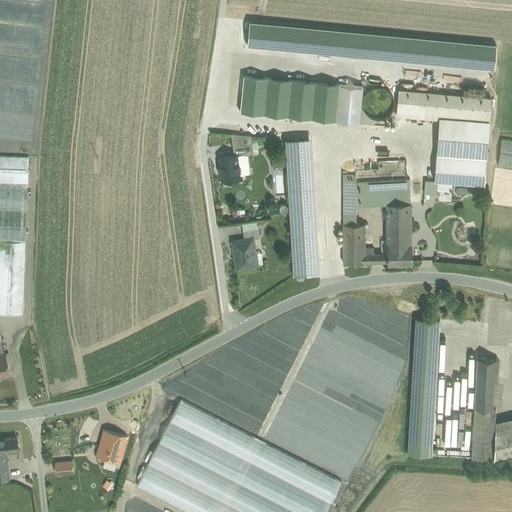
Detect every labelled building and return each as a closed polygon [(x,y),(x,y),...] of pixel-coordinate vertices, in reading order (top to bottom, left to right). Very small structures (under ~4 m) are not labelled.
[(496,44),(249,21),(247,45),(494,68),(496,44)] [(363,86),(244,74),(240,111),(359,122),(363,86)] [(393,108),(394,102),(393,95),(389,90),(384,87),(378,86),(372,87),(366,91),(363,96),(362,102),(363,108),(367,113),(372,117),(378,118),(384,116),(389,113),(393,108)] [(419,91),(398,89),(396,110),(417,112),(419,91)] [(491,97),(419,91),(417,112),(439,114),(489,119),(491,97)] [(489,119),(439,114),(436,154),(486,158),(489,119)] [(251,135),(231,133),(232,144),(252,142),(251,135)] [(312,137),(285,139),(293,274),(320,272),(312,137)] [(511,140),(502,139),(499,165),(511,166),(511,140)] [(252,142),(232,144),(234,154),(238,154),(254,153),(252,142)] [(234,154),(219,156),(222,180),(233,178),(232,175),(240,174),(238,154),(234,154)] [(486,158),(436,154),(434,179),(452,180),(484,183),(486,158)] [(28,157),(0,155),(0,181),(27,182),(28,157)] [(379,160),(379,168),(355,169),(355,172),(356,172),(356,181),(392,179),(407,178),(406,159),(379,160)] [(355,172),(343,172),(343,223),(356,223),(356,181),(356,172),(355,172)] [(407,178),(392,179),(393,203),(410,202),(410,178),(407,178)] [(392,179),(356,181),(356,206),(387,204),(393,203),(392,179)] [(436,180),(425,179),(424,192),(436,193),(436,189),(437,180),(436,180)] [(452,180),(436,179),(436,180),(437,180),(436,189),(451,190),(452,180)] [(0,181),(0,239),(25,241),(27,182),(0,181)] [(393,203),(387,204),(387,241),(387,246),(410,245),(410,202),(393,203)] [(242,223),(243,230),(257,228),(256,221),(242,223)] [(356,223),(343,223),(343,262),(365,262),(365,247),(364,223),(356,223)] [(244,239),(252,238),(259,237),(257,228),(243,230),(244,239)] [(511,232),(490,230),(488,246),(511,248),(511,232)] [(244,239),(232,241),(235,269),(253,266),(262,264),(260,252),(254,253),(252,238),(244,239)] [(25,241),(0,239),(0,311),(23,312),(25,241)] [(410,245),(387,246),(387,252),(387,261),(411,261),(411,245),(410,245)] [(374,247),(365,247),(365,262),(374,262),(374,253),(374,247)] [(511,250),(498,249),(496,261),(511,263),(511,250)] [(381,252),(374,253),(374,262),(387,261),(387,252),(381,252)] [(440,318),(415,317),(407,453),(432,454),(440,318)] [(0,339),(0,376),(9,374),(5,353),(3,354),(3,353),(0,353),(0,350),(2,350),(0,339)] [(511,416),(494,421),(495,407),(492,407),(494,383),(497,383),(498,359),(495,358),(477,357),(471,457),(492,458),(511,453),(511,416)] [(347,425),(333,409),(338,409),(339,406),(345,412),(358,399),(357,398),(361,394),(333,385),(361,383),(360,364),(354,364),(355,376),(350,371),(346,370),(351,366),(344,359),(296,362),(276,424),(276,425),(283,425),(285,417),(285,422),(292,421),(293,433),(318,431),(318,438),(327,438),(327,434),(334,436),(332,420),(347,425)] [(261,419),(265,419),(276,397),(281,385),(281,386),(288,372),(283,369),(286,364),(279,361),(198,362),(214,370),(214,374),(222,374),(222,384),(225,378),(229,380),(233,380),(234,386),(240,386),(236,396),(236,407),(261,419)] [(325,511),(341,481),(181,399),(137,485),(190,511),(325,511)] [(127,432),(105,423),(102,432),(123,441),(127,432)] [(123,441),(102,432),(95,449),(99,450),(110,455),(117,457),(123,441)] [(16,436),(0,437),(0,461),(7,461),(6,452),(18,451),(16,436)] [(292,440),(288,446),(294,450),(298,444),(292,440)] [(110,455),(99,450),(97,456),(108,460),(110,455)] [(73,459),(54,461),(56,474),(74,472),(73,459)] [(7,461),(0,461),(0,479),(9,479),(7,461)]
